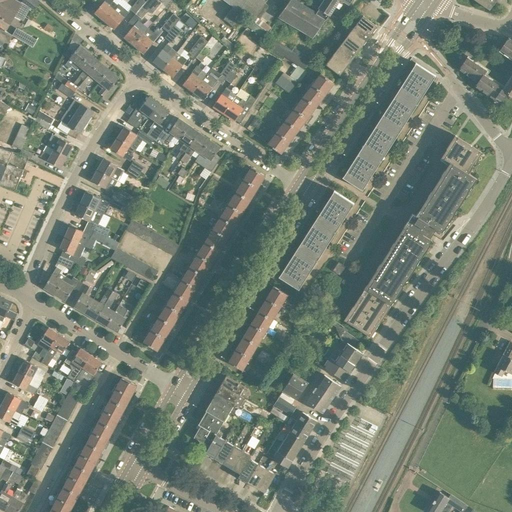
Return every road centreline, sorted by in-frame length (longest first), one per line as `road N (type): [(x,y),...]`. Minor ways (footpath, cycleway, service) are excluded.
road 1 (residential): [(276,511),(352,388),(511,163)]
road 2 (residential): [(26,303),(53,221),(96,136),(140,73)]
road 3 (secondary): [(297,182),(174,384)]
road 4 (secondary): [(189,392),(310,190)]
road 5 (residential): [(511,260),(414,462)]
road 6 (secondary): [(310,190),(432,7)]
road 7 (secondary): [(417,2),(297,182)]
road 8 (residential): [(140,73),(297,182)]
road 9 (residential): [(174,384),(26,303)]
